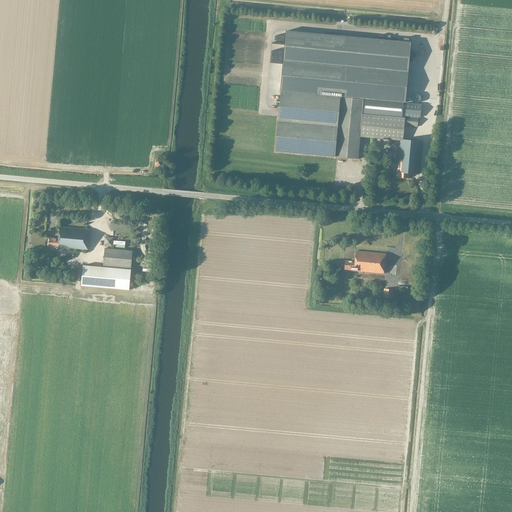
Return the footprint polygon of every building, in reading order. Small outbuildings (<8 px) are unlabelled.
[(411,42),(305,32),(287,30),(275,152),(335,157),(359,159),(361,137),(400,141),(397,172),(398,173),(398,178),(409,179),(409,173),(419,174),(422,141),(403,139),(404,126),(417,127),(418,118),(420,118),(422,104),(404,103),(404,102),(406,102),(411,42)] [(411,91),(411,93),(407,93),(407,100),(418,100),(417,90),(411,91)] [(54,247),(54,248),(88,250),(90,229),(59,227),(58,238),(49,238),(48,247),(54,247)] [(104,246),(113,247),(113,238),(104,237),(104,246)] [(129,290),(133,251),(105,248),(103,268),(83,266),(82,286),(129,290)] [(350,271),(384,274),(386,254),(356,251),(355,261),(345,261),(345,270),(350,270),(350,271)] [(383,298),(393,299),(394,290),(384,289),(383,298)]
